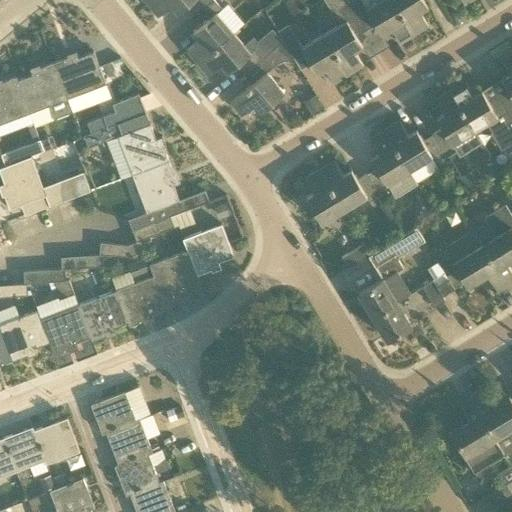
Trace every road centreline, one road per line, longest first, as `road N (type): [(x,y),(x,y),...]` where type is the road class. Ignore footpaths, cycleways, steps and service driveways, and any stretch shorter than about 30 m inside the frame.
road 1 (residential): [(247,177),(511,16)]
road 2 (residential): [(247,177),(92,0)]
road 3 (residential): [(243,511),(177,341)]
road 4 (residential): [(386,401),(294,253)]
road 5 (residential): [(177,341),(294,253)]
road 6 (residential): [(386,401),(511,325)]
road 7 (residential): [(64,385),(112,511)]
road 8 (residential): [(452,511),(386,401)]
road 9 (residential): [(64,385),(177,341)]
